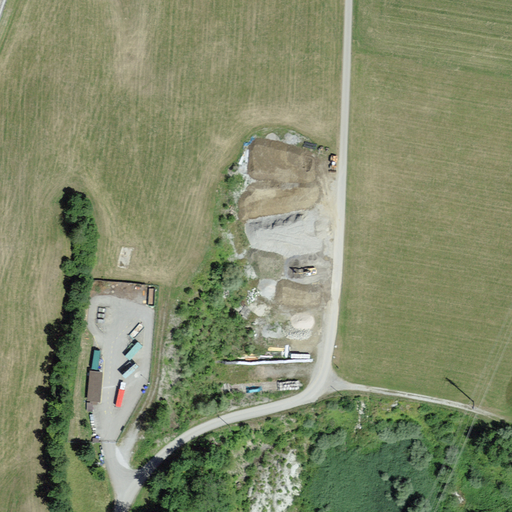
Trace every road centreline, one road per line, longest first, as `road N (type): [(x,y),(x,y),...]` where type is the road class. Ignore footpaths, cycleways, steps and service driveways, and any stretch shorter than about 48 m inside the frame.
road 1 (track): [(323,383),(343,251),(349,0)]
road 2 (track): [(323,383),(451,404),(511,427)]
